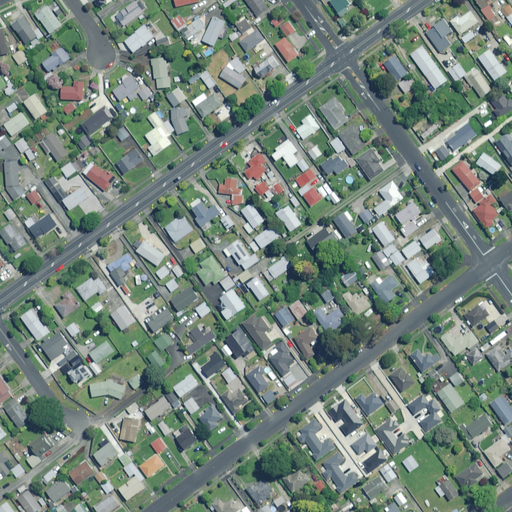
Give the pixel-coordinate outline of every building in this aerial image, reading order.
[(229,0),(224,4),(227,7),(233,3),(236,8),(241,4),(239,1),(240,0),(229,0)] [(269,10),(261,0),(245,0),(258,18),(269,10)] [(351,5),(347,0),(331,0),(330,1),(341,17),(349,11),(347,7),(351,5)] [(491,0),(475,0),(491,26),(499,22),(487,3),(491,0)] [(144,13),(136,1),(116,15),(124,26),(144,13)] [(507,18),(511,14),(511,8),(509,5),(502,10),(507,18)] [(48,6),(35,15),(40,21),(41,20),(51,34),(62,26),(48,6)] [(479,22),(471,11),(460,19),(458,16),(451,22),(461,35),(479,22)] [(185,23),(180,16),(171,22),(177,29),(185,23)] [(284,22),(280,16),(271,22),(275,28),(284,22)] [(30,25),(24,17),(12,26),(26,45),(37,37),(39,40),(44,36),(34,22),(30,25)] [(120,27),(113,17),(109,20),(116,30),(120,27)] [(226,23),(215,17),(203,41),(214,46),(219,37),(222,38),(225,32),(222,30),(226,23)] [(206,27),(200,18),(187,27),(189,30),(182,35),(186,41),(206,27)] [(251,28),(245,20),(237,26),(243,34),(251,28)] [(287,37),(295,31),(292,27),(296,24),(293,20),(289,22),(288,21),(280,26),(287,37)] [(453,31),(444,20),(426,33),(441,53),(451,45),(445,37),(453,31)] [(135,53),(143,46),(144,47),(148,44),(147,43),(154,37),(145,26),(125,42),(135,53)] [(0,55),(9,54),(3,29),(0,29),(0,55)] [(255,32),(253,29),(247,33),(250,36),(240,42),(247,53),(265,41),(258,30),(255,32)] [(475,37),(471,32),(461,39),(465,44),(475,37)] [(239,37),(236,33),(230,37),(233,42),(239,37)] [(171,45),(168,37),(156,42),(159,49),(171,45)] [(299,56),(286,38),(276,45),(289,63),(299,56)] [(57,69),(56,67),(59,65),(60,66),(63,64),(71,59),(62,47),(52,54),(54,56),(43,63),(49,72),(53,69),(54,71),(57,69)] [(447,81),(423,47),(411,55),(436,89),(447,81)] [(28,59),(22,50),(13,56),(19,65),(28,59)] [(507,72),(490,50),(479,58),(496,81),(507,72)] [(279,66),(272,56),(255,69),(261,78),(279,66)] [(408,73),(396,56),(384,64),(397,82),(408,73)] [(240,74),(246,69),(238,57),(230,62),(229,63),(220,76),(235,86),(232,90),(236,93),(239,89),(240,89),(247,79),(240,74)] [(152,67),(153,67),(154,79),(157,79),(158,89),(170,87),(170,77),(168,77),(166,58),(156,59),(151,60),(152,67)] [(466,75),(459,64),(448,71),(456,82),(466,75)] [(465,77),(468,81),(472,87),(473,86),(482,98),(492,90),(481,74),(478,70),(473,73),(472,72),(465,77)] [(216,84),(207,71),(200,76),(210,89),(216,84)] [(56,79),(51,73),(43,79),(48,86),(56,79)] [(140,88),(131,76),(123,82),(124,84),(113,91),(121,101),(128,96),(131,101),(137,97),(134,92),(140,88)] [(416,86),(409,76),(399,83),(406,93),(416,86)] [(18,90),(12,82),(8,85),(10,87),(5,90),(10,96),(18,90)] [(84,83),(75,83),(74,88),(62,87),(61,100),(83,101),(84,83)] [(153,94),(148,87),(139,93),(144,100),(153,94)] [(186,99),(178,88),(166,96),(175,108),(186,99)] [(223,105),(216,93),(208,99),(204,94),(192,102),(203,118),(223,105)] [(24,103),(36,120),(39,118),(42,122),(48,118),(45,113),(48,112),(36,95),(24,103)] [(511,110),(511,103),(506,95),(494,104),(497,109),(495,111),(501,119),(511,110)] [(344,111),(334,97),(319,108),(335,130),(348,121),(342,113),(344,111)] [(18,108),(15,103),(7,108),(10,113),(18,108)] [(76,109),(72,103),(63,109),(68,115),(76,109)] [(114,118),(106,107),(82,125),(90,135),(114,118)] [(190,116),(186,108),(171,109),(172,118),(178,135),(189,131),(184,118),(190,116)] [(167,137),(172,134),(171,133),(175,130),(168,121),(164,124),(156,112),(148,118),(156,129),(146,136),(153,146),(149,148),(154,156),(172,144),(167,137)] [(30,124),(22,113),(5,125),(13,136),(30,124)] [(320,128),(311,115),(302,121),(305,125),(297,130),(304,140),(320,128)] [(456,152),(464,145),(465,147),(469,143),(468,142),(477,135),(468,124),(457,133),(458,134),(448,142),(456,152)] [(362,136),(355,125),(331,143),(338,154),(345,148),(352,157),(366,146),(360,137),(362,136)] [(130,136),(123,128),(116,133),(122,142),(130,136)] [(54,133),(39,143),(48,156),(52,152),(58,162),(69,154),(54,133)] [(77,142),(82,150),(91,144),(92,145),(95,144),(88,134),(77,142)] [(298,151),(286,135),(277,141),(280,146),(276,149),(277,152),(272,156),(277,161),(283,157),(291,168),(299,162),(294,154),(298,151)] [(511,142),(507,135),(496,143),(511,165),(511,142)] [(0,141),(0,151),(3,149),(4,150),(12,144),(6,137),(0,141)] [(29,148),(23,138),(15,144),(21,153),(29,148)] [(322,154),(317,146),(309,152),(314,160),(322,154)] [(451,155),(443,146),(435,152),(442,162),(451,155)] [(31,161),(36,158),(33,154),(38,151),(35,147),(26,153),(31,161)] [(145,160),(136,149),(117,164),(125,175),(145,160)] [(381,162),(372,149),(357,160),(372,180),(384,172),(379,164),(381,162)] [(335,171),(338,175),(349,167),(350,169),(356,164),(351,157),(344,162),(337,153),(321,165),(329,175),(335,171)] [(484,153),(477,163),(476,164),(482,169),(483,167),(495,176),(502,166),(484,153)] [(261,177),(263,179),(268,176),(266,173),(267,172),(262,165),(266,162),(260,154),(248,163),(252,168),(245,173),(250,180),(254,177),(256,180),(261,177)] [(86,167),(79,158),(73,162),(80,172),(86,167)] [(310,168),(303,160),(298,164),(304,172),(310,168)] [(20,186),(17,161),(4,163),(7,188),(16,200),(25,193),(20,186)] [(470,192),(477,187),(481,184),(463,161),(453,169),(470,192)] [(77,172),(71,162),(61,169),(68,178),(77,172)] [(116,179),(113,177),(106,171),(105,172),(96,165),(86,176),(105,192),(107,189),(116,179)] [(65,192),(72,187),(64,176),(57,181),(53,177),(46,182),(59,201),(67,195),(65,192)] [(233,205),(242,205),(243,189),(237,189),(237,187),(243,187),(243,179),(226,179),(225,185),(220,185),(219,194),(233,194),(233,205)] [(380,191),(382,194),(387,200),(374,210),(380,216),(404,199),(397,190),(398,189),(393,181),(380,191)] [(261,196),(265,193),(268,197),(263,200),(266,204),(275,197),(264,182),(255,189),(261,196)] [(284,191),(279,184),(271,188),(276,196),(284,191)] [(311,190),(308,185),(299,191),(302,196),(303,195),(312,207),(323,200),(314,188),(311,190)] [(482,195),(477,187),(470,192),(468,194),(477,204),(485,198),(482,195)] [(71,193),(72,195),(63,201),(70,211),(89,198),(87,196),(82,188),(78,191),(77,188),(71,193)] [(41,198),(35,189),(26,196),(32,205),(41,198)] [(492,221),(499,215),(498,214),(505,209),(502,206),(496,211),(491,205),(497,201),(488,190),(482,195),(485,198),(477,204),(479,207),(473,212),(487,229),(494,224),(492,221)] [(511,191),(508,194),(505,191),(498,197),(510,212),(511,210),(511,191)] [(340,201),(335,192),(329,196),(335,204),(340,201)] [(300,204),(294,197),(291,199),(296,207),(300,204)] [(208,210),(202,202),(192,209),(198,217),(195,219),(201,227),(220,214),(214,206),(208,210)] [(421,213),(414,203),(396,215),(404,225),(421,213)] [(264,221),(252,204),(242,211),(254,229),(264,221)] [(302,224),(289,205),(277,214),(283,223),(284,222),(291,232),(302,224)] [(16,217),(11,209),(5,213),(9,221),(16,217)] [(374,218),(367,209),(359,215),(366,223),(374,218)] [(354,220),(348,211),(334,220),(347,239),(357,232),(350,222),(354,220)] [(57,226),(50,215),(36,224),(32,218),(25,222),(36,240),(57,226)] [(228,216),(221,221),(228,230),(234,225),(228,216)] [(194,230),(185,218),(182,220),(180,218),(166,228),(176,243),(194,230)] [(419,229),(413,221),(401,230),(407,238),(419,229)] [(395,240),(383,222),(373,229),(385,247),(395,240)] [(254,231),(248,223),(244,226),(249,234),(254,231)] [(11,252),(11,253),(13,252),(14,253),(28,244),(18,229),(15,231),(11,225),(0,232),(8,245),(7,246),(11,252)] [(280,236),(273,226),(255,239),(262,249),(280,236)] [(333,233),(331,234),(327,229),(317,236),(309,241),(319,255),(336,243),(339,241),(333,233)] [(421,240),(428,249),(436,243),(437,244),(442,241),(434,230),(421,240)] [(206,247),(200,239),(191,245),(196,254),(206,247)] [(251,258),(238,240),(227,249),(231,255),(232,254),(240,265),(242,264),(246,270),(259,260),(255,254),(251,258)] [(166,256),(144,241),(137,251),(158,266),(166,256)] [(260,249),(254,242),(250,245),(255,253),(260,249)] [(421,250),(415,242),(403,251),(409,259),(421,250)] [(388,258),(382,251),(373,258),(382,271),(392,263),(388,258)] [(133,261),(129,254),(107,267),(120,287),(127,282),(124,276),(127,275),(125,272),(131,268),(128,264),(133,261)] [(213,281),(215,285),(219,281),(222,285),(223,287),(225,289),(226,292),(236,285),(227,271),(224,273),(212,256),(201,264),(204,269),(198,273),(206,286),(213,281)] [(293,266),(286,257),(264,273),(270,282),(293,266)] [(417,259),(404,267),(413,279),(416,277),(421,284),(436,274),(425,259),(419,263),(417,259)] [(184,274),(178,266),(172,270),(178,278),(184,274)] [(170,273),(165,267),(157,273),(162,279),(170,273)] [(252,277),(248,270),(239,277),(243,283),(252,277)] [(360,279),(354,270),(342,279),(348,287),(360,279)] [(399,286),(392,276),(383,282),(380,278),(370,285),(385,305),(396,297),(392,291),(399,286)] [(107,290),(99,278),(94,282),(92,279),(77,289),(86,301),(99,292),(101,295),(107,290)] [(270,294),(257,278),(248,284),(261,301),(270,294)] [(179,287),(174,279),(166,284),(172,292),(179,287)] [(337,296),(328,284),(319,291),(327,303),(337,296)] [(179,312),(188,306),(188,307),(195,303),(194,302),(199,299),(192,287),(172,301),(179,312)] [(162,300),(154,288),(145,294),(153,306),(162,300)] [(246,308),(233,290),(221,298),(228,309),(222,312),(227,320),(246,308)] [(368,290),(364,293),(370,301),(374,298),(368,290)] [(81,306),(70,291),(62,296),(64,299),(55,306),(64,318),(81,306)] [(353,297),(349,292),(343,296),(357,316),(371,306),(367,300),(363,302),(357,294),(353,297)] [(309,313),(299,300),(289,307),(299,320),(309,313)] [(104,308),(100,302),(91,308),(95,314),(104,308)] [(211,311),(205,302),(196,309),(202,318),(211,311)] [(136,322),(125,306),(111,315),(122,331),(136,322)] [(483,311),(479,306),(466,316),(474,327),(490,316),(485,310),(483,311)] [(295,319),(287,307),(275,316),(284,328),(295,319)] [(344,315),(339,308),(328,316),(322,308),(314,313),(329,334),(344,323),(340,318),(344,315)] [(174,319),(167,309),(157,317),(155,314),(150,318),(152,320),(148,323),(155,333),(174,319)] [(45,328),(32,310),(21,317),(38,341),(50,333),(46,327),(45,328)] [(258,320),(255,316),(244,324),(264,350),(273,344),(265,334),(270,330),(261,317),(258,320)] [(499,328),(494,320),(486,326),(491,334),(499,328)] [(80,332),(74,323),(67,328),(73,337),(80,332)] [(206,329),(202,324),(191,332),(198,341),(186,349),(191,356),(217,337),(209,326),(206,329)] [(255,350),(240,327),(231,332),(233,334),(225,339),(239,359),(245,354),(247,356),(255,350)] [(311,343),(313,346),(318,343),(317,340),(318,339),(312,328),(295,338),(307,359),(316,355),(310,344),(311,343)] [(479,342),(472,332),(464,338),(462,335),(456,340),(449,332),(441,339),(455,356),(467,347),(469,349),(479,342)] [(173,343),(166,333),(154,342),(161,352),(173,343)] [(68,345),(60,334),(42,346),(53,361),(66,351),(64,348),(68,345)] [(275,345),(277,349),(272,352),(274,356),(271,358),(288,386),(297,381),(286,364),(293,360),(288,353),(290,352),(282,340),(275,345)] [(115,352),(107,341),(90,354),(98,364),(115,352)] [(233,353),(227,345),(222,349),(228,358),(233,353)] [(503,351),(499,345),(486,354),(499,372),(511,362),(511,349),(510,346),(503,351)] [(484,358),(477,348),(467,356),(473,365),(484,358)] [(423,356),(418,349),(410,355),(423,373),(441,360),(437,354),(431,358),(427,353),(423,356)] [(166,364),(156,351),(147,358),(157,371),(166,364)] [(81,362),(74,352),(67,357),(74,367),(81,362)] [(201,367),(210,378),(217,372),(218,373),(221,371),(220,370),(227,365),(219,354),(201,367)] [(102,372),(95,363),(90,366),(97,375),(102,372)] [(203,370),(197,363),(193,366),(198,373),(203,370)] [(266,373),(261,366),(247,376),(259,393),(270,386),(263,375),(266,373)] [(415,383),(403,367),(391,376),(403,392),(415,383)] [(75,383),(80,380),(82,383),(91,377),(89,374),(85,368),(71,377),(75,383)] [(237,378),(230,368),(222,374),(229,384),(237,378)] [(441,379),(434,369),(423,376),(431,386),(441,379)] [(464,380),(458,372),(450,379),(456,387),(464,380)] [(145,382),(139,374),(129,381),(135,390),(145,382)] [(199,385),(191,375),(174,388),(181,398),(199,385)] [(10,390),(0,376),(0,405),(12,396),(8,391),(10,390)] [(126,388),(111,382),(91,385),(92,397),(109,395),(121,400),(126,388)] [(465,404),(451,384),(437,394),(450,414),(465,404)] [(248,401),(240,389),(232,394),(230,391),(222,396),(235,415),(242,410),(240,407),(248,401)] [(270,390),(261,396),(268,405),(276,399),(270,390)] [(379,399),(375,393),(367,399),(363,393),(356,399),(369,416),(387,403),(382,397),(379,399)] [(488,398),(484,393),(479,397),(483,402),(488,398)] [(511,420),(511,408),(503,396),(490,405),(505,426),(511,420)] [(172,407),(165,397),(159,401),(160,402),(145,412),(152,421),(172,407)] [(200,408),(192,398),(184,404),(192,414),(200,408)] [(32,420),(16,399),(4,407),(20,429),(32,420)] [(399,409),(393,401),(386,406),(393,414),(399,409)] [(138,414),(144,411),(142,409),(141,410),(139,408),(137,409),(134,404),(127,409),(130,414),(136,411),(138,414)] [(223,418),(213,405),(206,411),(207,411),(199,418),(211,433),(219,426),(217,423),(223,418)] [(362,425),(353,413),(348,417),(347,415),(342,419),(336,410),(327,416),(344,438),(362,425)] [(492,425),(485,415),(462,431),(469,441),(492,425)] [(140,421),(125,418),(121,440),(136,442),(140,421)] [(169,430),(164,421),(158,425),(166,436),(173,431),(172,428),(169,430)] [(198,441),(187,425),(181,428),(184,433),(176,438),(185,450),(198,441)] [(379,436),(372,425),(365,430),(371,441),(379,436)] [(332,443),(324,432),(315,439),(312,434),(302,441),(313,456),(332,443)] [(511,442),(504,432),(497,436),(499,440),(483,451),(495,468),(502,462),(499,457),(510,449),(507,444),(511,442)] [(52,447),(43,435),(29,446),(38,457),(52,447)] [(166,448),(159,438),(151,445),(158,454),(166,448)] [(337,441),(331,445),(342,462),(348,458),(337,441)] [(120,454),(111,443),(94,455),(103,467),(120,454)] [(125,467),(133,462),(129,456),(131,454),(129,451),(119,458),(125,467)] [(457,459),(451,451),(443,457),(449,466),(457,459)] [(10,459),(4,452),(0,455),(0,481),(11,472),(8,469),(12,466),(8,461),(10,459)] [(41,461),(35,454),(27,460),(33,468),(41,461)] [(165,466),(157,455),(140,467),(148,478),(165,466)] [(331,467),(323,456),(315,462),(323,473),(331,467)] [(410,457),(403,462),(410,473),(417,468),(410,457)] [(378,467),(371,458),(363,464),(369,473),(378,467)] [(95,473),(87,461),(69,474),(78,486),(95,473)] [(137,476),(141,482),(145,479),(133,462),(125,467),(124,468),(130,477),(134,474),(136,477),(137,476)] [(511,472),(511,470),(507,463),(497,470),(503,479),(511,472)] [(25,472),(20,464),(11,471),(17,478),(25,472)] [(483,475),(475,464),(456,477),(464,489),(468,486),(470,488),(478,482),(476,480),(483,475)] [(397,477),(389,465),(381,470),(389,483),(397,477)] [(305,475),(300,468),(291,474),(283,479),(293,493),(311,481),(306,474),(305,475)] [(57,475),(53,470),(44,478),(49,482),(57,475)] [(107,480),(101,471),(95,476),(101,485),(107,480)] [(459,495),(447,475),(437,481),(440,486),(436,489),(441,497),(446,494),(450,501),(459,495)] [(141,482),(137,476),(136,477),(119,489),(128,501),(146,488),(141,482)] [(388,489),(380,476),(363,487),(371,500),(388,489)] [(72,490),(64,479),(47,492),(55,503),(72,490)] [(270,494),(273,492),(265,480),(256,486),(254,484),(247,489),(258,505),(272,496),(270,494)] [(327,488),(320,480),(315,485),(321,493),(327,488)] [(115,489),(109,481),(102,486),(108,494),(115,489)] [(36,511),(47,504),(43,497),(38,500),(29,488),(27,490),(23,485),(18,489),(21,494),(17,498),(26,510),(22,511),(36,511)] [(407,501),(401,493),(394,498),(400,506),(407,501)] [(111,511),(120,506),(112,496),(98,507),(96,505),(94,507),(98,511),(111,511)] [(285,502),(282,496),(274,502),(278,507),(285,502)] [(237,511),(241,509),(233,499),(225,505),(221,498),(212,505),(217,511),(237,511)] [(14,511),(8,502),(0,508),(0,511),(14,511)] [(353,511),(348,503),(340,507),(334,511),(353,511)] [(400,511),(394,503),(384,509),(386,511),(400,511)]
